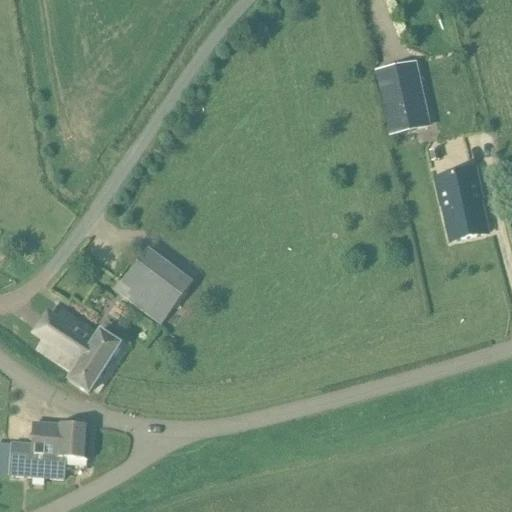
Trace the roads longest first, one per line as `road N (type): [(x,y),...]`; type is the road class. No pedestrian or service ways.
road 1 (unclassified): [(0,303),(47,273),(248,0)]
road 2 (tertiary): [(156,429),(231,428),(511,348)]
road 3 (tertiary): [(156,429),(99,417),(0,363)]
road 4 (unclassified): [(49,511),(128,473),(156,429)]
